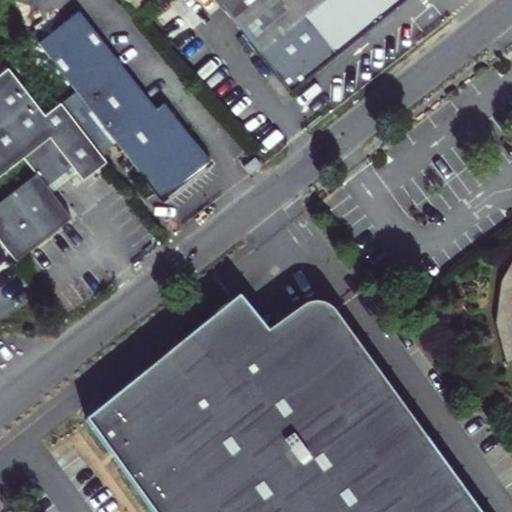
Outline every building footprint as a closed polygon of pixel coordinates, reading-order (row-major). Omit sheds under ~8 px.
[(157,0),(132,0),(119,12),(133,27),(160,2),(157,0)] [(201,0),(288,100),(409,0),(201,0)] [(157,115),(82,15),(39,47),(76,98),(57,113),(96,161),(115,146),(163,208),(197,182),(213,170),(166,108),(157,115)] [(100,179),(106,174),(96,161),(57,113),(45,123),(7,76),(0,81),(0,185),(24,166),(37,183),(0,212),(0,253),(1,254),(16,274),(19,272),(29,263),(73,228),(53,203),(78,183),(84,191),(100,179)] [(255,167),(243,177),(249,184),(261,174),(255,167)] [(473,511),(335,325),(328,320),(320,317),(311,316),(302,319),(296,323),(264,349),(174,423),(149,391),(80,448),(133,511),(473,511)] [(221,332),(149,391),(174,423),(264,349),(239,318),(221,332)]
